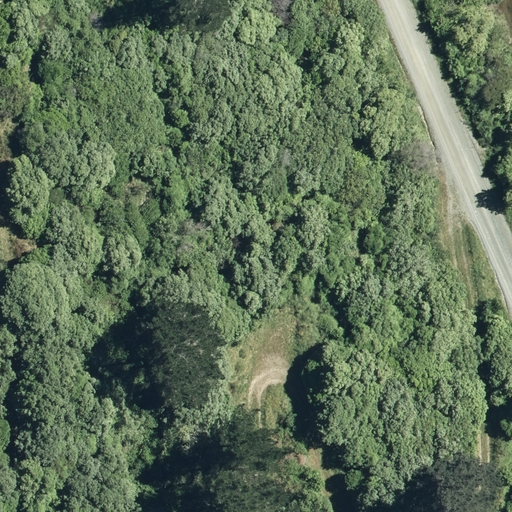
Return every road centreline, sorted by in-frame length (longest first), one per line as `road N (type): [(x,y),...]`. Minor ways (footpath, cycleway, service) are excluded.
road 1 (track): [(144,511),(111,321),(120,312),(135,319),(162,398),(176,511)]
road 2 (unclassified): [(395,0),(511,275)]
road 3 (track): [(308,511),(281,397),(295,393),(341,511)]
road 4 (track): [(0,293),(6,511)]
